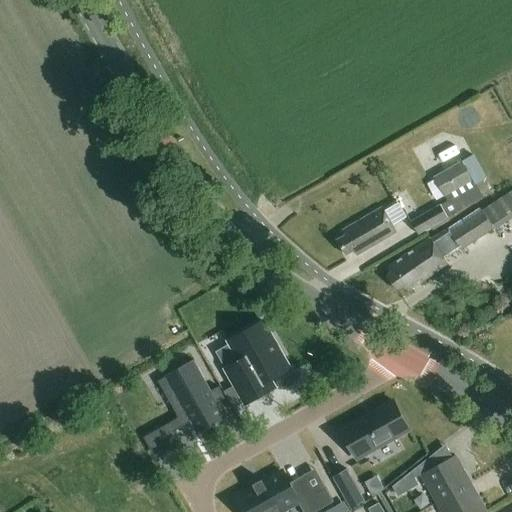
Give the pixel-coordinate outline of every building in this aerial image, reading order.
[(442,204),(412,221),(419,235),(491,193),(486,185),(478,189),(477,187),(462,161),(436,177),(448,202),(442,205),(442,204)] [(347,239),(338,245),(345,257),(352,253),(355,257),(396,233),(392,227),(406,219),(395,200),(382,208),(370,215),(369,213),(342,231),(347,239)] [(496,202),(482,212),(494,229),(495,231),(509,221),(496,202)] [(447,230),(430,240),(431,242),(432,242),(446,260),(461,250),(462,251),(485,235),(494,229),(482,212),(479,209),(448,231),(447,230)] [(392,273),(388,276),(398,291),(404,286),(408,292),(447,265),(445,263),(447,262),(446,260),(432,242),(431,242),(430,240),(429,240),(388,268),(392,273)] [(222,365),(245,405),(275,389),(270,380),(286,371),(260,324),(225,344),(233,359),(222,365)] [(194,361),(165,377),(172,390),(174,388),(186,410),(177,416),(178,418),(183,427),(191,423),(197,435),(226,418),(218,403),(225,399),(218,387),(211,391),(194,361)] [(411,435),(395,407),(347,435),(362,463),(411,435)] [(171,427),(160,433),(170,450),(181,444),(174,432),(171,427)] [(439,511),(485,511),(453,456),(419,476),(439,511)] [(411,473),(392,488),(398,498),(419,486),(414,479),(411,473)] [(336,483),(353,511),(368,501),(351,474),(336,483)] [(282,483),(239,509),(240,511),(327,511),(320,501),(311,507),(303,493),(291,501),(285,489),(282,483)]
